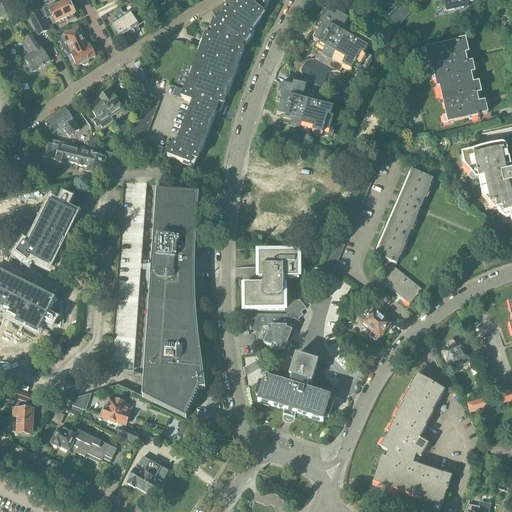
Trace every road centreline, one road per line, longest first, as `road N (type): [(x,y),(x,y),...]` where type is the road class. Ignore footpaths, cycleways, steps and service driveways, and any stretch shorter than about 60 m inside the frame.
road 1 (residential): [(0,370),(56,379),(90,340),(100,216),(122,177),(231,183)]
road 2 (residential): [(253,452),(229,338),(231,183)]
road 3 (residential): [(231,183),(272,55),(304,0)]
road 4 (unclassified): [(331,473),(364,404),(419,325)]
road 5 (residential): [(0,149),(116,62)]
road 6 (residential): [(120,511),(64,475),(0,449)]
